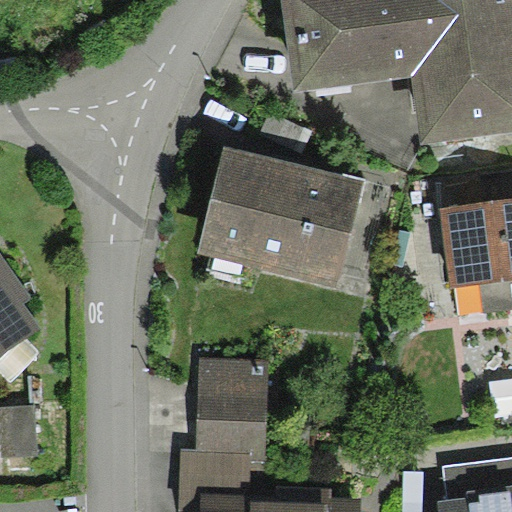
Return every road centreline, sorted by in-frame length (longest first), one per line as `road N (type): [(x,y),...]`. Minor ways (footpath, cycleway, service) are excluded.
road 1 (residential): [(113,511),(111,243),(127,117)]
road 2 (residential): [(127,117),(200,0)]
road 3 (residential): [(0,111),(64,108),(127,117)]
